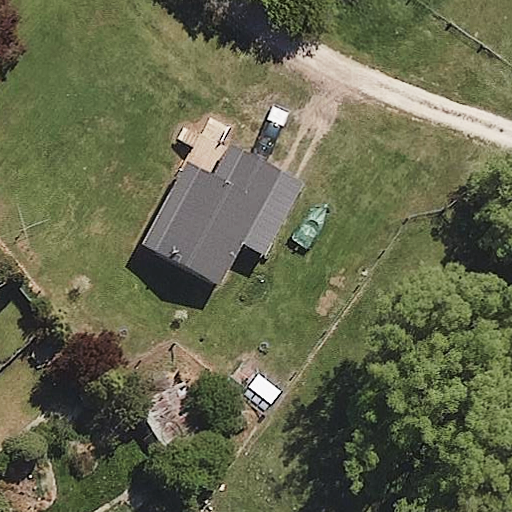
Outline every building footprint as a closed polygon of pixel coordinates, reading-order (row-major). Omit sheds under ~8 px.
[(297,186),(228,148),(213,175),(186,161),(139,246),(219,290),(245,243),(261,252),(297,186)] [(186,378),(139,412),(189,483),(236,450),(186,378)] [(84,392),(54,420),(86,453),(116,425),(84,392)] [(40,463),(0,471),(0,501),(1,506),(47,496),(40,463)] [(190,511),(191,511),(156,478),(128,507),(132,511),(190,511)]
